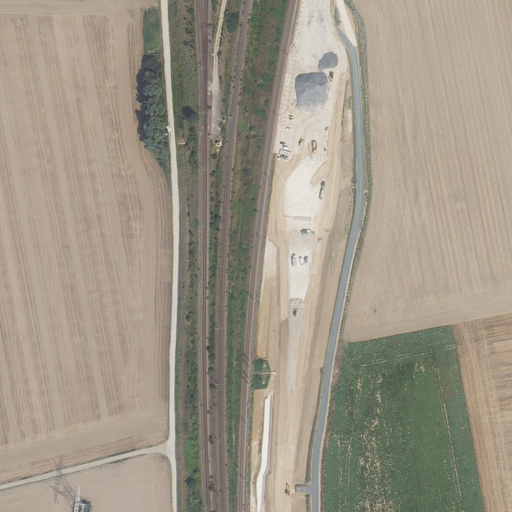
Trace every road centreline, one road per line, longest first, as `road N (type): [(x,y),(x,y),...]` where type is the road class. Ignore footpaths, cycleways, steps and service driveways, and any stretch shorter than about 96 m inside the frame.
road 1 (track): [(315,511),(328,360),(360,192),(356,71),(339,0)]
road 2 (track): [(278,511),(291,206),(326,0)]
road 3 (track): [(163,0),(176,237),(173,450)]
road 4 (track): [(173,450),(0,490)]
road 5 (track): [(215,127),(224,0)]
